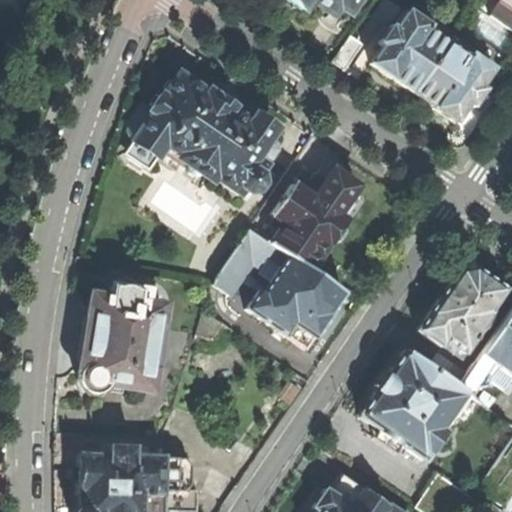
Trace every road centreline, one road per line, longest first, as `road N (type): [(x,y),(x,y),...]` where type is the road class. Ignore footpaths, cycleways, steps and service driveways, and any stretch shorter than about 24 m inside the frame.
road 1 (residential): [(16,511),(21,359),(37,261),(70,140),(134,0)]
road 2 (residential): [(239,511),(459,192)]
road 3 (residential): [(459,192),(175,0)]
